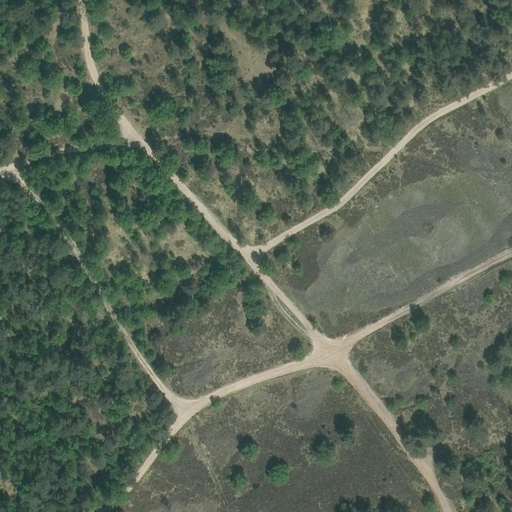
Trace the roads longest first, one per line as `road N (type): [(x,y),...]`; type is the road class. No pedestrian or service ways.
road 1 (track): [(80,0),(90,73),(136,139),(330,353),(435,480),(447,511)]
road 2 (track): [(105,511),(187,414),(215,396),(330,353),(511,257)]
road 3 (track): [(240,254),(325,211),(441,113),(511,67)]
road 4 (track): [(16,164),(160,386),(182,404),(215,396)]
road 5 (track): [(0,171),(136,139)]
